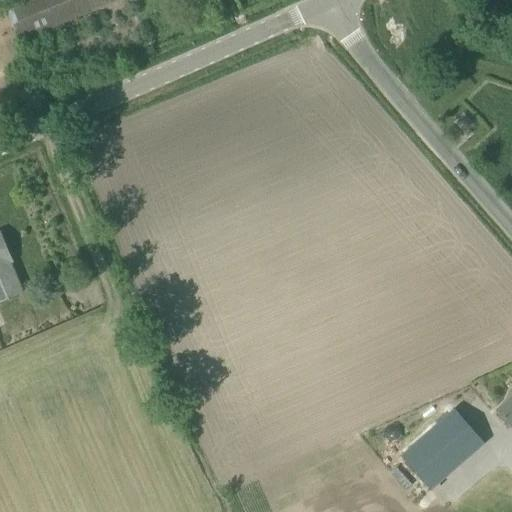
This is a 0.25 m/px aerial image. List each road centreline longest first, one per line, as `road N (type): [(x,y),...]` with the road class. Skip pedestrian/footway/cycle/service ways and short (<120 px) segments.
road 1 (unclassified): [(0,147),(338,1)]
road 2 (unclassified): [(511,226),(365,60),(338,1)]
